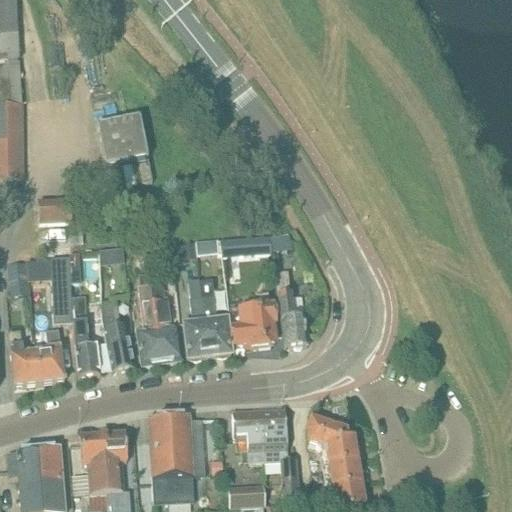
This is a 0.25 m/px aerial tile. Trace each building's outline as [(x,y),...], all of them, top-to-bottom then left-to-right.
[(0,0),(0,181),(25,181),(17,0),(0,0)] [(119,125),(95,130),(108,194),(132,189),(151,185),(138,121),(119,125)] [(37,207),(38,226),(38,227),(69,225),(70,225),(69,205),(68,205),(37,206),(37,207)] [(269,240),(219,245),(221,262),(271,257),(271,256),(269,240)] [(183,248),(184,255),(194,255),(194,247),(183,248)] [(107,255),(99,256),(99,263),(100,270),(107,269),(107,263),(107,255)] [(52,328),(73,327),(70,288),(69,268),(69,262),(49,264),(52,328)] [(23,265),(8,268),(12,300),(28,298),(23,265)] [(78,268),(69,268),(70,288),(79,288),(78,268)] [(306,349),(305,340),(303,320),(293,321),(287,276),(275,278),(284,352),(306,349)] [(149,286),(148,286),(149,287),(152,306),(161,368),(181,365),(181,364),(176,331),(169,332),(168,332),(168,331),(161,284),(149,286)] [(136,289),(139,308),(143,336),(136,337),(141,371),(161,368),(152,306),(149,287),(136,289)] [(211,287),(201,288),(210,361),(230,359),(226,325),(216,326),(211,287)] [(210,361),(201,288),(189,289),(191,304),(190,304),(193,329),(182,330),(187,364),(210,361)] [(71,302),(72,327),(73,327),(74,351),(75,362),(77,381),(77,382),(99,379),(97,359),(96,350),(87,351),(87,350),(84,326),(83,301),(82,301),(71,302)] [(109,301),(100,303),(101,323),(106,348),(105,348),(107,357),(111,376),(133,372),(129,352),(127,343),(124,329),(115,331),(113,321),(109,301)] [(233,349),(239,348),(243,348),(244,353),(270,350),(273,346),(271,327),(275,326),(273,309),(229,314),(233,349)] [(34,354),(39,388),(64,384),(57,335),(45,337),(47,352),(34,354)] [(39,388),(34,354),(22,355),(20,336),(7,337),(8,346),(13,391),(39,388)] [(284,413),(255,415),(260,466),(264,466),(280,465),(282,502),(297,501),(295,464),(281,465),(281,454),(287,454),(286,433),(284,413)] [(260,466),(255,415),(231,416),(233,444),(246,443),(248,467),(260,466)] [(194,504),(192,480),(189,419),(148,421),(153,507),(194,504)] [(315,449),(347,441),(346,433),(310,422),(306,433),(306,447),(315,449)] [(122,436),(100,437),(104,498),(105,511),(127,511),(126,496),(121,496),(118,466),(124,466),(122,436)] [(104,498),(100,437),(79,439),(81,469),(85,469),(87,499),(104,498)] [(347,441),(315,449),(324,460),(326,469),(357,463),(353,440),(347,441)] [(62,511),(57,451),(37,453),(42,511),(62,511)] [(42,511),(37,453),(15,455),(16,461),(7,462),(9,481),(16,481),(19,511),(42,511)] [(357,463),(326,469),(330,492),(361,487),(357,463)] [(221,465),(211,466),(212,478),(222,477),(221,465)] [(356,511),(365,511),(361,487),(330,492),(333,511),(356,511)] [(228,511),(236,511),(264,510),(263,490),(227,493),(228,511)]
